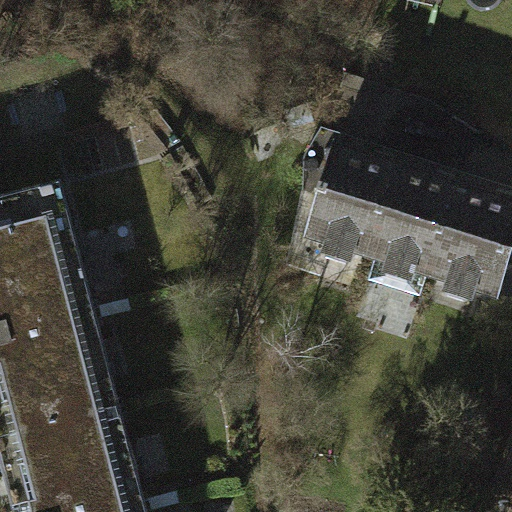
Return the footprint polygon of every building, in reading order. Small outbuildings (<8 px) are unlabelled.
[(295,244),(356,264),(384,180),(323,160),(295,244)] [(356,264),(416,284),(445,200),(384,180),(356,264)] [(416,284),(477,305),(505,221),(445,200),(416,284)] [(0,453),(83,432),(32,235),(0,243),(0,453)] [(103,511),(83,432),(0,453),(0,511),(103,511)] [(511,511),(511,448),(494,509),(507,511),(511,511)]
